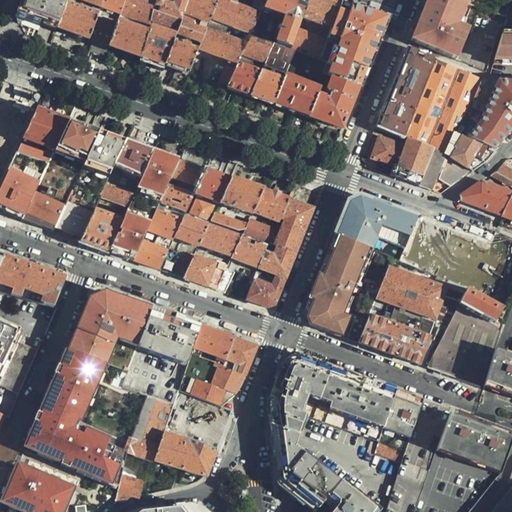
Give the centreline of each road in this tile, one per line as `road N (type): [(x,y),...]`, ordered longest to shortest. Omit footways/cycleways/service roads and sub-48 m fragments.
road 1 (residential): [(340,175),(0,52)]
road 2 (residential): [(476,405),(280,334)]
road 3 (residential): [(280,334),(87,265)]
road 4 (residential): [(280,334),(340,175)]
road 5 (residential): [(394,38),(340,175)]
road 6 (residential): [(37,385),(87,265)]
road 7 (residential): [(394,38),(485,76),(511,76)]
